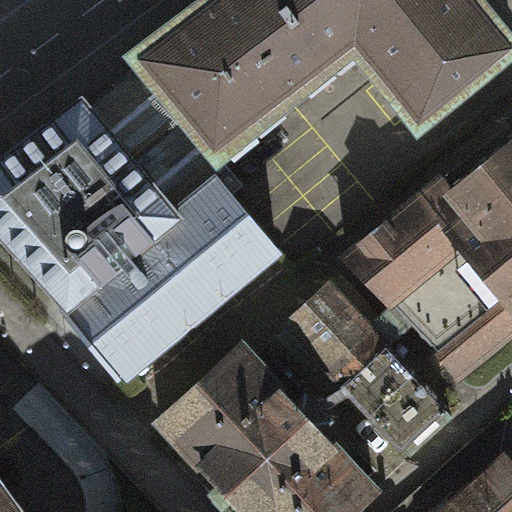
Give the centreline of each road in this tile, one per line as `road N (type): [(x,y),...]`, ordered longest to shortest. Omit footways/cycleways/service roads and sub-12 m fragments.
road 1 (residential): [(192,511),(0,310)]
road 2 (residential): [(511,388),(372,511)]
road 3 (residential): [(0,79),(105,0)]
